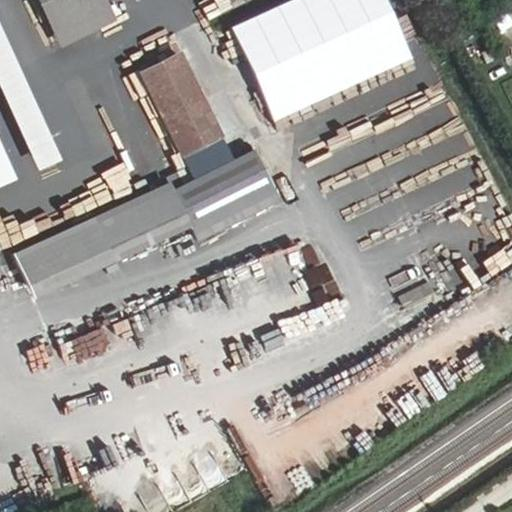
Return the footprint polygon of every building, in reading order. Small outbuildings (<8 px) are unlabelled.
[(118,21),(108,0),(40,0),(62,47),(118,21)] [(385,0),(293,0),(233,28),(276,122),(413,59),(385,0)] [(0,24),(0,84),(40,171),(63,160),(0,24)] [(276,200),(253,154),(233,163),(180,54),(139,74),(192,181),(175,189),(171,181),(15,256),(36,300),(192,224),(198,238),(276,200)] [(0,188),(18,180),(0,140),(0,188)]
